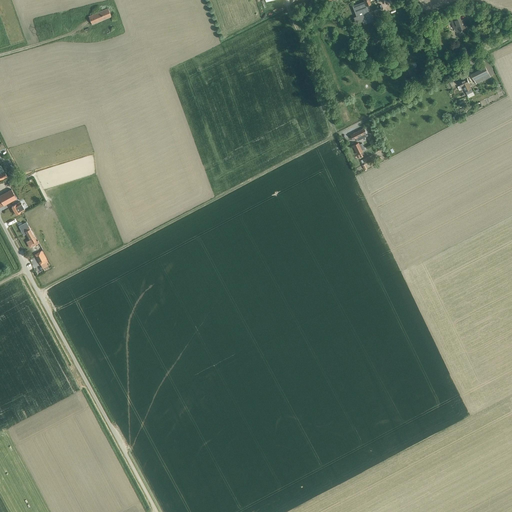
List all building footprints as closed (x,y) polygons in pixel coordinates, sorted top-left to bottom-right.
[(363,2),(352,6),(356,16),(353,17),(355,22),(364,19),(366,23),(371,21),(367,11),(365,12),(364,10),(365,10),(363,2)] [(89,17),(92,25),(111,17),(108,9),(89,17)] [(467,28),(464,21),(463,19),(461,19),(460,17),(460,16),(451,20),(454,28),(455,28),(456,32),(461,30),(462,31),(462,30),(467,28)] [(491,77),(490,75),(493,74),(488,64),(471,72),(476,84),(491,77)] [(461,85),(458,86),(459,90),(462,89),(464,88),(465,91),(466,91),(467,94),(473,91),(470,86),(468,86),(467,84),(469,83),(466,78),(459,82),(461,85)] [(354,134),(351,136),(352,139),(355,138),(356,138),(357,141),(364,137),(368,136),(364,128),(353,134),(354,134)] [(353,146),(357,155),(363,153),(358,143),(353,146)] [(19,175),(15,168),(8,171),(12,177),(15,175),(16,176),(19,175)] [(0,195),(0,207),(16,198),(11,189),(0,195)] [(12,207),(16,215),(25,210),(20,202),(12,207)] [(26,222),(19,226),(24,235),(26,234),(30,240),(27,242),(29,245),(36,241),(26,222)] [(47,261),(42,251),(35,254),(41,264),(45,262),(47,261)]
